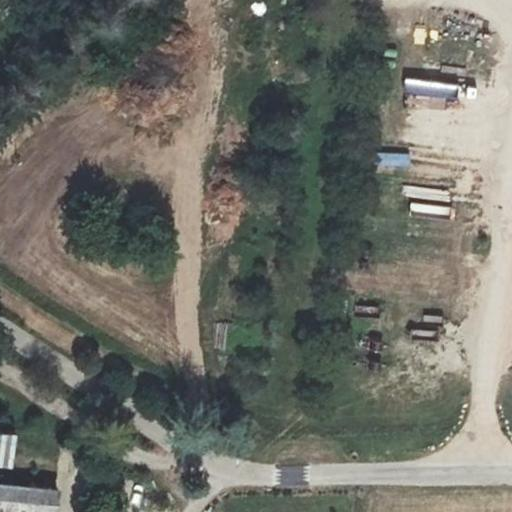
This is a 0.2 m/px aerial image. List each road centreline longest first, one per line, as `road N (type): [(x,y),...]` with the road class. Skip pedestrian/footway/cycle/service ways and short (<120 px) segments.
road 1 (track): [(203,26),(199,124),(180,247),(189,370),(0,237)]
road 2 (unclassified): [(511,473),(248,474),(195,456),(0,329)]
road 3 (track): [(0,372),(114,449),(151,463),(195,456)]
road 4 (track): [(0,226),(101,122)]
road 5 (track): [(101,122),(203,26)]
